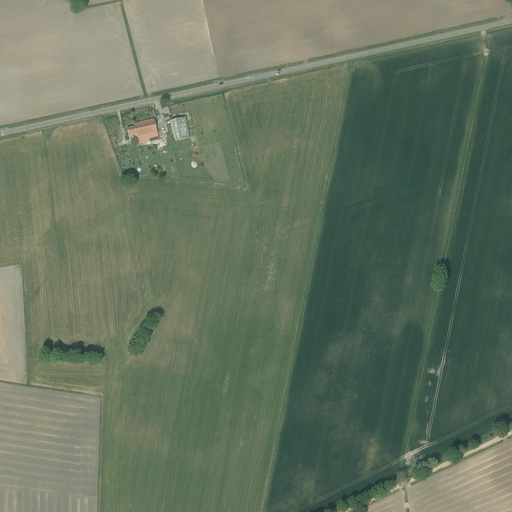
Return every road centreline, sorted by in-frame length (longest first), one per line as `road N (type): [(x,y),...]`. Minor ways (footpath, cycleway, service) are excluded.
road 1 (tertiary): [(0,133),(511,21)]
road 2 (track): [(343,511),(511,432)]
